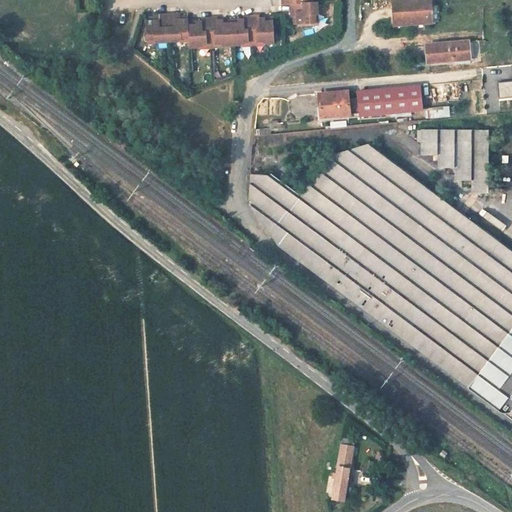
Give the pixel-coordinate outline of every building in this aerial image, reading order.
[(279,0),(280,3),(288,3),(289,16),(291,16),(294,16),(294,23),(314,22),(314,15),(317,13),(316,1),(310,1),(310,0),(279,0)] [(432,23),(430,0),(404,0),(393,1),(395,25),(432,23)] [(196,24),(188,24),(187,22),(187,18),(179,18),(179,15),(179,12),(152,14),(152,16),(152,19),(145,19),(146,39),(153,39),(156,42),(179,41),(181,38),(188,38),(188,40),(188,47),(198,47),(199,47),(220,46),(222,45),(239,44),(241,45),(262,43),(263,43),(272,42),(271,19),(264,19),(264,17),(264,16),(258,16),(258,13),(242,15),(242,18),(236,18),(236,21),(223,22),(222,19),(216,19),(216,16),(200,17),(200,21),(195,21),(196,24)] [(470,60),(468,41),(427,45),(428,63),(470,60)] [(511,81),(498,83),(499,99),(511,97),(511,81)] [(422,112),(420,87),(357,92),(360,117),(422,112)] [(321,117),(350,115),(348,92),(319,94),(321,117)] [(451,117),(451,107),(429,108),(429,118),(451,117)] [(488,193),(488,131),(421,130),(421,155),(438,156),(438,168),(454,168),(454,181),(472,181),(472,193),(488,193)] [(279,247),(502,412),(504,413),(509,413),(511,413),(511,411),(511,252),(366,145),(329,156),(298,198),(266,175),(252,174),(250,203),(279,247)] [(339,459),(351,460),(352,446),(340,445),(339,459)] [(351,460),(339,459),(337,473),(332,473),(332,486),(336,486),(336,494),(349,495),(351,460)] [(376,472),(375,460),(364,461),(365,472),(376,472)]
